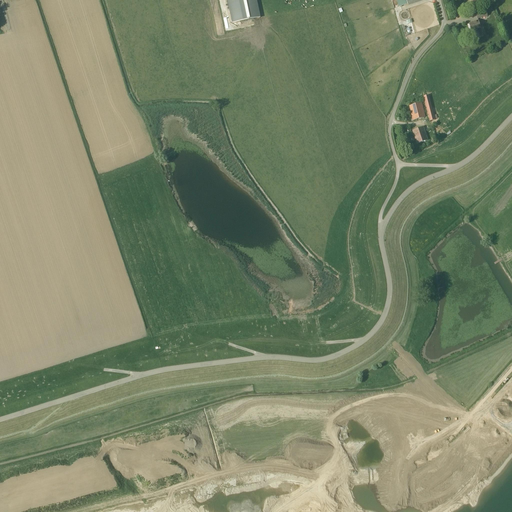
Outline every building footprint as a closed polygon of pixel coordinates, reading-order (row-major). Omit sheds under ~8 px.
[(235,0),(240,22),(259,18),(255,0),(235,0)] [(476,14),(477,19),(488,16),(486,11),(476,14)] [(480,37),(477,29),(481,28),(479,21),(469,23),(471,31),(473,39),(480,37)] [(429,95),(423,97),(430,121),(435,120),(429,95)] [(421,103),(410,106),(413,120),(425,117),(421,103)] [(423,127),(413,131),(417,144),(428,141),(423,127)]
